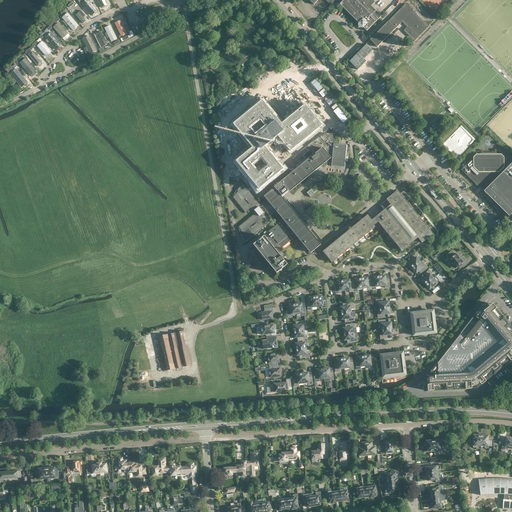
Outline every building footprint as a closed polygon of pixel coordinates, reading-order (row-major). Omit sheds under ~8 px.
[(363,28),(366,31),(381,16),(371,6),(375,2),(372,0),(345,0),(340,5),(358,23),(358,26),(358,25),(361,28),(360,28),(363,28)] [(428,27),(405,4),(370,40),(377,47),(402,22),(407,27),(404,30),(415,41),(418,38),(428,27)] [(367,44),(349,61),(358,70),(367,61),(364,59),(373,51),(367,44)] [(74,50),(82,62),(84,60),(77,48),(74,50)] [(10,66),(5,70),(9,74),(13,71),(12,70),(16,66),(16,65),(15,64),(11,68),(10,66)] [(254,107),(232,126),(253,152),(235,167),(267,206),(287,189),(287,190),(297,182),(283,163),(295,153),(304,164),(335,139),(312,110),(278,137),(254,107)] [(498,155),(496,153),(481,152),(479,154),(476,154),(473,157),(473,159),(472,159),(461,170),(479,188),(480,186),(484,191),(487,194),(501,208),(502,207),(506,210),(505,211),(509,215),(509,216),(510,217),(511,214),(511,163),(509,167),(506,164),(504,164),(504,157),(501,154),(498,155)] [(306,193),(309,197),(314,193),(311,189),(306,193)] [(323,252),(324,253),(332,262),(335,260),(334,258),(338,255),(339,256),(346,251),(345,250),(349,246),(350,247),(357,242),(356,241),(360,237),(361,239),(367,233),(366,232),(371,229),(371,230),(375,227),(374,226),(378,222),(382,227),(384,226),(387,230),(386,231),(391,237),(392,237),(396,241),(394,242),(400,248),(401,247),(403,249),(418,237),(422,243),(433,234),(430,231),(429,232),(425,227),(426,226),(421,220),(420,221),(417,217),(418,216),(412,209),(411,210),(408,206),(409,205),(404,198),(402,199),(399,195),(400,194),(397,191),(387,200),(391,205),(372,221),(367,215),(323,252)] [(437,251),(433,254),(438,260),(442,257),(437,251)] [(449,259),(449,260),(456,268),(463,262),(456,254),(455,254),(453,252),(452,251),(447,255),(447,257),(449,259)] [(420,262),(417,258),(419,257),(416,253),(407,261),(411,265),(410,265),(412,268),(420,262)] [(422,260),(420,262),(412,268),(415,271),(419,275),(428,268),(425,264),(423,266),(420,262),(422,261),(422,260)] [(426,285),(435,277),(433,278),(430,275),(432,273),(430,270),(420,277),(424,281),(423,282),(426,285)] [(455,271),(454,271),(449,275),(452,279),(458,274),(455,271)] [(381,288),(379,276),(376,277),(370,278),(372,290),(376,289),(376,287),(380,286),(381,288)] [(379,276),(381,288),(381,286),(385,285),(386,288),(390,287),(388,276),(383,276),(379,276)] [(435,277),(426,285),(428,287),(432,291),(441,284),(438,281),(436,282),(433,278),(435,277)] [(363,291),(361,278),(358,279),(353,280),(354,292),(358,291),(358,289),(363,288),(363,291)] [(372,290),(370,278),(365,279),(365,278),(361,278),(363,291),(363,288),(367,288),(368,290),(372,290)] [(345,293),(344,280),(340,281),(340,282),(335,282),(336,294),(340,293),(340,291),(345,290),(345,293)] [(354,292),(353,280),(347,281),(347,280),(344,280),(345,293),(345,290),(350,290),(350,292),(354,292)] [(319,296),(316,297),(317,307),(322,306),(322,308),(326,308),(325,296),(319,297),(319,296)] [(317,307),(316,297),(312,297),(312,298),(307,298),(308,310),(312,310),(312,307),(317,307),(317,309),(317,307)] [(387,298),(376,300),(376,304),(379,304),(379,308),(379,309),(389,307),(389,304),(388,304),(387,298)] [(511,327),(510,325),(503,316),(496,308),(492,304),(489,306),(484,302),(436,364),(436,365),(435,372),(427,379),(427,385),(428,391),(434,391),(434,390),(444,390),(455,390),(455,389),(466,389),(472,389),(472,388),(474,388),(475,389),(479,388),(479,386),(481,384),(481,385),(486,381),(494,374),(494,375),(503,367),(502,367),(510,361),(511,359),(511,327)] [(295,304),(297,314),(297,316),(297,314),(302,313),(302,316),(306,315),(305,304),(299,304),(299,303),(295,304)] [(353,303),(341,304),(342,309),(341,310),(341,313),(351,312),(351,307),(353,307),(353,303)] [(292,314),(297,314),(295,304),(292,304),(292,305),(287,306),(288,317),(292,317),(292,314)] [(271,308),(271,305),(264,306),(265,309),(265,312),(262,313),(262,320),(273,319),(272,312),(273,311),(273,308),(271,308)] [(379,309),(379,308),(377,309),(379,309),(380,313),(377,314),(378,318),(390,317),(389,311),(390,311),(389,307),(379,309)] [(427,334),(429,334),(436,333),(433,311),(411,313),(414,335),(423,334),(423,333),(423,335),(426,334),(426,333),(427,334)] [(351,312),(341,313),(342,317),(343,322),(355,321),(354,316),(352,317),(351,312),(354,312),(351,312)] [(379,330),(392,328),(391,325),(390,319),(378,321),(379,325),(381,325),(382,329),(379,330)] [(294,331),(306,330),(304,330),(303,326),(306,325),(305,321),(294,322),(294,328),(294,331)] [(266,336),(276,335),(276,332),(274,332),(274,325),(270,325),(270,324),(268,325),(268,326),(261,326),(262,335),(266,334),(266,336)] [(355,328),(355,324),(343,325),(344,330),(343,330),(344,334),(354,333),(357,333),(356,327),(355,328)] [(392,328),(379,330),(382,330),(382,334),(380,335),(380,339),(392,338),(391,332),(392,332),(392,328)] [(183,330),(158,336),(166,370),(191,364),(187,345),(185,345),(182,332),(184,332),(183,330)] [(296,340),(307,339),(307,335),(305,335),(304,330),(306,330),(294,331),(294,335),(295,335),(296,340)] [(357,333),(354,333),(344,334),(344,338),(345,338),(346,343),(357,342),(357,338),(357,333)] [(268,349),(271,349),(271,348),(278,347),(276,336),(266,337),(267,340),(263,341),(264,349),(268,349)] [(307,339),(296,340),(296,346),(296,349),(306,348),(305,343),(308,343),(307,339)] [(306,348),(296,349),(297,353),(298,358),(310,357),(309,353),(307,353),(306,348),(308,348),(306,348)] [(404,361),(404,360),(403,352),(380,355),(383,377),(405,374),(404,365),(403,365),(405,365),(404,362),(403,362),(403,361),(404,361)] [(265,359),(266,360),(268,359),(269,363),(269,366),(278,365),(278,362),(279,362),(278,353),(265,355),(265,359)] [(368,356),(368,355),(364,356),(365,364),(365,368),(366,368),(375,367),(373,356),(368,356)] [(365,364),(364,356),(360,356),(360,357),(355,358),(356,369),(361,369),(360,366),(365,366),(365,368),(366,368),(365,366),(365,364)] [(344,368),(343,358),(339,359),(340,360),(334,360),(335,372),(340,371),(340,369),(344,368),(344,371),(345,371),(344,368)] [(347,358),(343,358),(344,368),(349,368),(349,370),(354,370),(352,358),(347,359),(347,358)] [(278,365),(269,366),(270,369),(269,369),(270,378),(281,376),(280,368),(278,368),(278,365)] [(327,369),(327,368),(323,369),(324,378),(325,381),(330,381),(329,381),(330,381),(330,380),(334,380),(332,368),(327,369)] [(324,378),(323,369),(320,369),(320,370),(314,370),(316,382),(320,381),(320,379),(324,378),(325,381),(324,378)] [(303,383),(302,373),(299,373),(299,374),(293,375),(295,386),(299,386),(299,384),(303,383),(304,385),(303,383)] [(303,383),(308,382),(308,385),(313,384),(311,373),(306,373),(302,373),(303,383)] [(280,383),(270,384),(270,390),(270,393),(275,393),(275,392),(288,390),(287,390),(289,390),(289,387),(292,387),(291,379),(286,380),(286,383),(283,383),(283,382),(280,382),(280,383)] [(481,435),(473,435),(473,440),(468,440),(468,446),(470,446),(473,446),(473,448),(476,448),(476,449),(481,449),(481,446),(481,435)] [(488,435),(481,435),(481,446),(485,446),(485,448),(488,448),(488,446),(491,446),(492,441),(488,441),(488,435)] [(511,450),(511,446),(511,437),(509,437),(509,438),(506,437),(505,444),(502,444),(501,450),(501,452),(504,452),(505,449),(511,450)] [(440,440),(434,441),(434,452),(435,454),(437,454),(437,452),(437,450),(445,450),(445,444),(443,444),(443,440),(440,441),(440,440)] [(392,441),(385,441),(385,446),(383,446),(383,454),(393,453),(393,448),(393,445),(392,445),(392,441)] [(430,452),(434,452),(434,441),(426,441),(426,442),(423,442),(423,446),(426,446),(427,451),(430,451),(430,452)] [(345,442),(340,443),(341,450),(337,450),(337,451),(335,451),(336,454),(335,454),(336,459),(336,460),(339,460),(339,462),(346,462),(345,454),(347,454),(346,444),(345,444),(345,442)] [(367,443),(368,455),(376,454),(376,447),(372,447),(372,442),(367,443)] [(364,455),(368,455),(367,443),(362,443),(362,448),(359,448),(359,458),(364,457),(364,455)] [(322,455),(324,454),(324,444),(318,444),(319,451),(312,451),(312,462),(317,462),(317,459),(322,459),(322,455)] [(291,452),(287,452),(287,458),(288,458),(288,460),(296,459),(296,458),(297,458),(297,457),(299,457),(299,452),(296,452),(296,446),(292,446),(293,450),(291,450),(291,452)] [(250,471),(250,475),(250,476),(254,476),(254,467),(259,466),(259,464),(260,464),(260,460),(258,460),(257,453),(254,453),(254,452),(250,452),(251,461),(246,461),(246,471),(250,471)] [(288,460),(288,458),(287,458),(287,452),(282,452),(282,454),(279,454),(279,459),(275,459),(275,461),(279,461),(280,464),(288,463),(288,460)] [(158,466),(152,466),(152,476),(157,475),(158,474),(158,473),(170,472),(170,473),(170,465),(166,466),(165,457),(161,457),(161,459),(158,459),(158,466)] [(122,458),(118,458),(119,466),(115,467),(115,470),(117,470),(117,473),(121,473),(120,470),(124,469),(124,473),(129,472),(128,464),(126,464),(124,464),(124,462),(122,462),(122,458)] [(74,465),(73,465),(73,470),(70,470),(69,467),(66,467),(67,484),(71,484),(70,476),(76,475),(76,474),(80,473),(80,471),(81,471),(81,465),(82,465),(81,461),(74,462),(74,465)] [(246,476),(250,475),(250,471),(246,471),(246,461),(241,461),(241,465),(236,465),(236,467),(237,472),(240,472),(240,478),(246,477),(246,476)] [(99,463),(100,473),(108,472),(107,463),(102,463),(102,462),(99,463)] [(92,464),(92,469),(87,469),(87,474),(100,473),(99,463),(96,463),(96,464),(92,464)] [(134,465),(134,463),(128,464),(129,472),(137,472),(137,477),(142,477),(142,471),(141,468),(139,468),(139,464),(134,465)] [(188,467),(181,467),(182,475),(190,474),(190,477),(194,477),(194,473),(196,473),(196,466),(194,466),(194,463),(188,463),(188,467)] [(175,464),(170,464),(170,465),(170,473),(171,476),(182,475),(181,467),(180,467),(180,466),(175,466),(175,464)] [(439,466),(426,467),(427,474),(440,472),(439,466)] [(55,467),(46,468),(48,478),(56,477),(55,472),(57,472),(58,471),(57,469),(57,468),(55,468),(55,467)] [(48,478),(46,468),(38,469),(38,470),(36,470),(36,471),(36,473),(37,474),(39,474),(39,479),(48,478)] [(386,480),(396,479),(395,473),(394,471),(390,471),(391,473),(386,474),(386,477),(385,478),(385,480),(386,480)] [(440,472),(427,474),(428,480),(437,479),(438,482),(441,482),(440,472)] [(511,479),(509,479),(507,479),(497,479),(488,479),(479,480),(479,479),(478,479),(480,495),(481,495),(487,494),(494,494),(500,494),(504,494),(504,499),(503,499),(502,509),(503,509),(503,508),(508,509),(511,509),(511,479)] [(398,492),(397,485),(386,487),(383,487),(380,488),(381,493),(384,493),(384,490),(388,490),(388,493),(393,492),(393,494),(397,494),(397,492),(398,492)] [(342,500),(348,500),(347,490),(347,487),(343,488),(343,489),(340,490),(341,491),(342,500)] [(439,487),(429,488),(429,489),(430,495),(439,494),(444,494),(443,491),(440,491),(439,487)] [(336,501),(334,492),(331,493),(331,491),(328,492),(330,502),(332,502),(332,503),(336,502),(336,501)] [(312,495),(314,506),(320,505),(320,503),(322,503),(320,492),(316,492),(316,495),(312,495)] [(312,493),(303,494),(305,503),(306,503),(306,505),(308,505),(308,507),(314,506),(312,495),(312,493)] [(244,498),(241,498),(240,500),(240,505),(240,504),(237,504),(237,505),(237,507),(234,507),(234,511),(241,511),(240,506),(245,505),(244,498)] [(265,502),(265,501),(264,498),(261,499),(262,502),(262,501),(263,510),(263,511),(264,511),(270,511),(272,511),(270,502),(265,502)]
